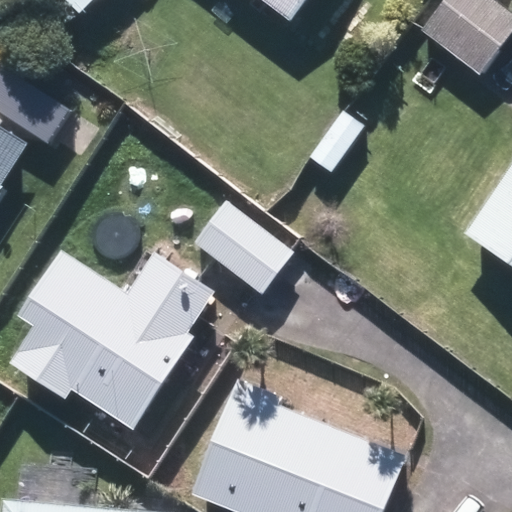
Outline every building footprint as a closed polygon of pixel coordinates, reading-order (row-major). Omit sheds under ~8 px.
[(286,0),(312,19),(326,0),(286,0)] [(511,0),(459,0),(438,28),(497,72),(511,51),(511,0)] [(0,216),(46,142),(0,113),(0,216)] [(451,202),(367,135),(343,167),(426,232),(451,202)] [(511,189),(485,231),(511,249),(511,189)] [(212,241),(279,291),(307,253),(240,203),(212,241)] [(93,388),(154,428),(214,335),(207,331),(234,290),(175,250),(147,293),(81,250),(40,313),(56,324),(32,362),(87,397),(93,388)] [(210,495),(253,511),(407,511),(430,454),(299,404),(303,394),(256,376),(210,495)] [(21,511),(192,511),(23,498),(21,511)]
